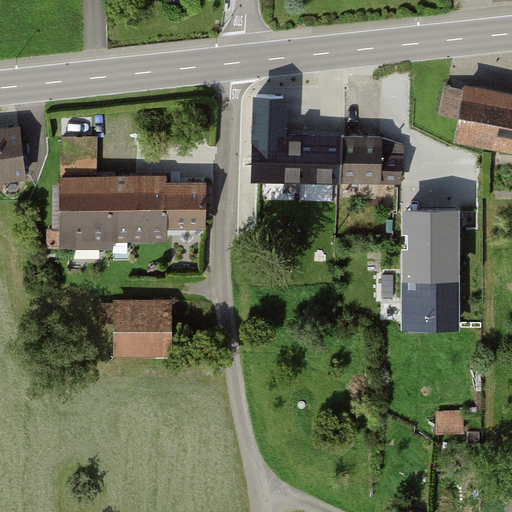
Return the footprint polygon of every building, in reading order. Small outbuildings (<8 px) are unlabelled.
[(511,99),(466,89),(457,130),(511,142),(511,99)] [(262,99),(260,178),(339,181),(341,139),(293,137),(295,100),(262,99)] [(23,135),(0,136),(0,180),(26,178),(23,135)] [(387,140),(341,139),(339,181),(386,182),(387,140)] [(66,154),(64,169),(94,175),(97,160),(66,154)] [(208,185),(71,183),(70,237),(169,238),(169,224),(207,224),(208,185)] [(463,210),(404,210),(404,323),(463,323),(463,210)] [(122,302),(120,348),(170,350),(172,304),(122,302)] [(469,413),(443,413),(443,432),(469,432),(469,413)]
